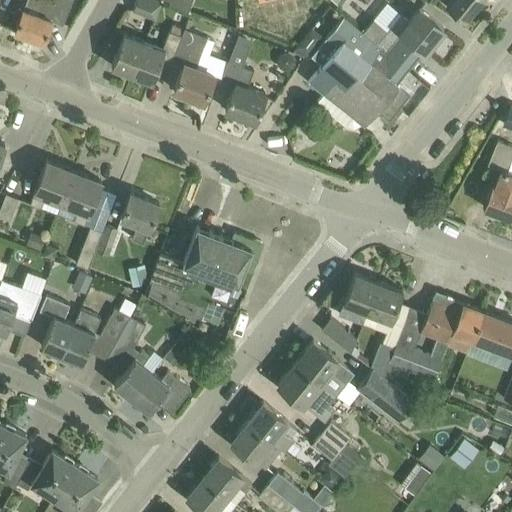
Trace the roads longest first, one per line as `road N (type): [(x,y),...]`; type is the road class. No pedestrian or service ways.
road 1 (unclassified): [(154,476),(370,207)]
road 2 (tertiary): [(370,207),(55,91)]
road 3 (unclassified): [(370,207),(511,29)]
road 4 (residential): [(154,476),(89,409),(0,370)]
road 5 (tertiary): [(511,264),(370,207)]
